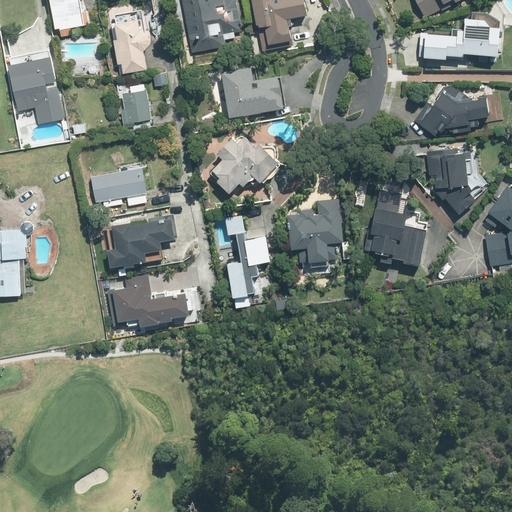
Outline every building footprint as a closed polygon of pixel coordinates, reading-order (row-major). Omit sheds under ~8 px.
[(50,0),(55,27),(60,26),(62,36),(72,34),(71,25),(89,21),(87,10),(82,11),(80,0),(50,0)] [(129,0),(126,0),(105,5),(111,28),(105,29),(113,63),(141,57),(137,36),(143,35),(140,24),(134,25),(129,0)] [(173,0),(181,39),(229,30),(223,0),(173,0)] [(253,0),(262,49),(293,43),(289,23),(293,22),(292,15),(307,12),(305,0),(253,0)] [(456,28),(413,25),(410,48),(478,51),(488,42),(489,21),(481,21),(478,13),(459,11),(456,28)] [(51,53),(9,62),(19,108),(35,105),(39,122),(65,117),(51,53)] [(243,57),(212,63),(220,108),(274,98),(268,65),(245,70),(243,57)] [(167,73),(152,76),(154,87),(169,85),(167,73)] [(438,74),(406,114),(414,122),(430,113),(445,123),(481,104),(478,83),(466,89),(446,73),(438,74)] [(138,78),(114,83),(118,100),(112,101),(115,113),(144,106),(138,78)] [(85,121),(72,123),(74,134),(86,131),(85,121)] [(260,176),(262,178),(280,159),(260,140),(256,144),(243,131),(236,139),(232,135),(220,149),(225,154),(208,171),(229,190),(240,178),(244,182),(249,177),(254,182),(260,176)] [(428,150),(432,185),(435,186),(459,211),(480,192),(469,180),(467,158),(472,157),(471,148),(458,150),(458,146),(428,150)] [(135,157),(84,166),(88,191),(139,182),(135,157)] [(511,184),(499,175),(479,202),(511,228),(511,184)] [(397,203),(366,198),(358,244),(411,252),(417,219),(395,215),(397,203)] [(343,238),(338,199),(319,201),(320,212),(302,214),(301,210),(288,211),(293,249),(298,248),(299,262),(311,260),(312,267),(329,265),(329,258),(339,257),(337,238),(343,238)] [(166,202),(93,216),(102,259),(138,252),(137,246),(150,243),(149,237),(157,236),(156,230),(171,227),(166,202)] [(234,294),(256,290),(253,274),(260,272),(258,260),(271,258),(266,233),(246,236),(242,213),(226,216),(229,234),(238,232),(242,258),(228,261),(234,294)] [(500,221),(479,223),(482,255),(505,251),(500,221)] [(0,294),(21,293),(19,256),(28,255),(27,226),(0,227),(0,294)] [(189,313),(185,289),(153,295),(149,273),(125,277),(127,285),(109,288),(115,323),(128,321),(128,318),(141,315),(142,321),(189,313)] [(288,295),(276,295),(277,309),(288,309),(288,295)] [(229,438),(228,452),(237,452),(237,439),(229,438)]
